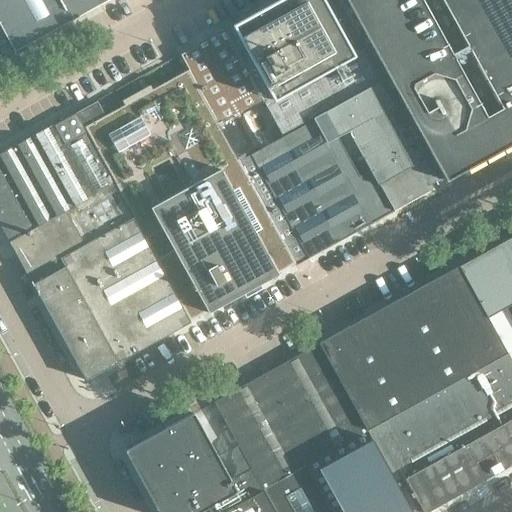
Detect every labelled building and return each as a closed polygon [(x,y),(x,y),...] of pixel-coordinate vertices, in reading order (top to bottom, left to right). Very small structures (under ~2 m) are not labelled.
[(109,0),(0,0),(0,25),(15,52),(109,0)] [(380,81),(334,0),(281,0),(225,32),(263,102),(282,136),(313,118),(380,81)] [(511,0),(334,0),(380,81),(432,177),(437,185),(438,185),(437,182),(445,178),(447,181),(511,144),(511,0)] [(263,102),(225,32),(224,31),(180,55),(188,70),(220,126),(263,102)] [(188,70),(84,128),(133,218),(190,322),(208,312),(209,313),(279,275),(278,274),(295,264),(239,162),(238,160),(220,126),(188,70)] [(432,177),(380,81),(313,118),(314,120),(327,143),(371,223),(429,191),(424,182),(432,177)] [(76,114),(83,127),(105,115),(97,102),(76,114)] [(29,276),(133,218),(84,128),(83,127),(76,114),(55,125),(55,124),(0,154),(0,224),(18,257),(19,256),(29,276)] [(283,138),(340,241),(371,223),(327,143),(314,120),(283,138)] [(340,241),(283,138),(239,162),(295,264),(296,265),(340,241)] [(133,218),(29,276),(34,284),(33,285),(34,286),(35,286),(86,379),(85,379),(86,381),(88,380),(88,379),(188,323),(188,324),(190,323),(190,322),(133,218)] [(507,352),(511,360),(511,236),(459,266),(507,353),(507,352)] [(459,266),(319,344),(367,430),(507,353),(459,266)] [(263,490),(263,489),(306,465),(315,460),(368,431),(367,430),(319,344),(214,402),(238,446),(263,490)] [(511,360),(507,352),(507,353),(367,430),(368,431),(412,511),(427,511),(511,465),(511,360)] [(222,511),(263,490),(238,446),(237,446),(236,447),(235,448),(234,449),(233,450),(233,451),(232,453),(232,454),(232,455),(232,457),(232,458),(232,459),(232,460),(236,466),(236,470),(236,474),(233,477),(230,480),(194,413),(125,451),(158,511),(222,511)] [(412,511),(368,431),(315,460),(343,511),(412,511)] [(331,511),(306,465),(263,489),(275,511),(331,511)] [(275,511),(263,489),(263,490),(222,511),(275,511)]
